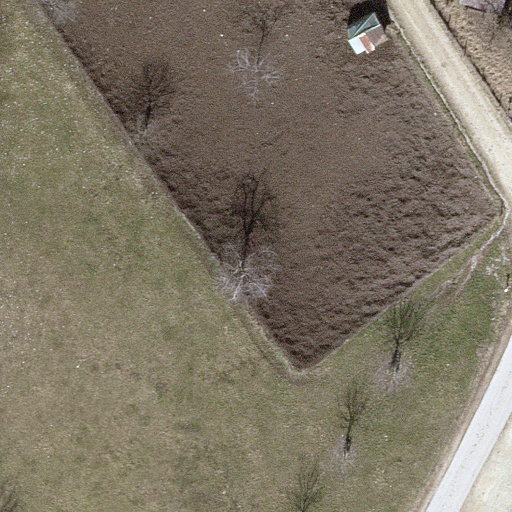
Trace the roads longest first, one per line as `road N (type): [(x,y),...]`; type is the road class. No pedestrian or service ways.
road 1 (track): [(511,172),(405,0)]
road 2 (unclassified): [(440,511),(511,383)]
